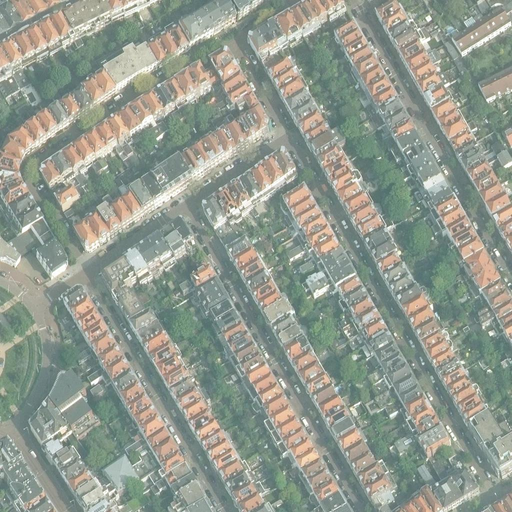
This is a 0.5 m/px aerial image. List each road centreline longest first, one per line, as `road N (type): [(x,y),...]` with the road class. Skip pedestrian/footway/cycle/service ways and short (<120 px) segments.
road 1 (residential): [(288,138),(494,495)]
road 2 (residential): [(86,273),(31,185),(34,165),(139,91),(218,44),(234,43)]
road 3 (residential): [(361,511),(185,206)]
road 4 (residential): [(511,281),(352,0)]
road 5 (residential): [(225,511),(86,273)]
road 6 (residential): [(9,424),(34,398),(46,362),(32,308)]
road 7 (residential): [(185,206),(288,138)]
